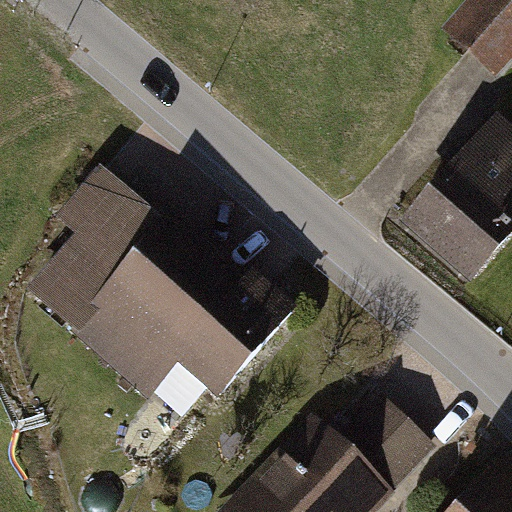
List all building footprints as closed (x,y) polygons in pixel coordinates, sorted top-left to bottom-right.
[(511,0),(470,0),(444,30),(499,78),(511,63),(511,0)] [(511,142),(500,132),(413,231),(469,281),(511,232),(511,142)] [(124,204),(33,303),(151,410),(242,310),(124,204)] [(342,416),(244,511),(375,511),(439,449),(394,404),(361,436),(342,416)] [(511,511),(511,492),(498,481),(470,511),(511,511)]
